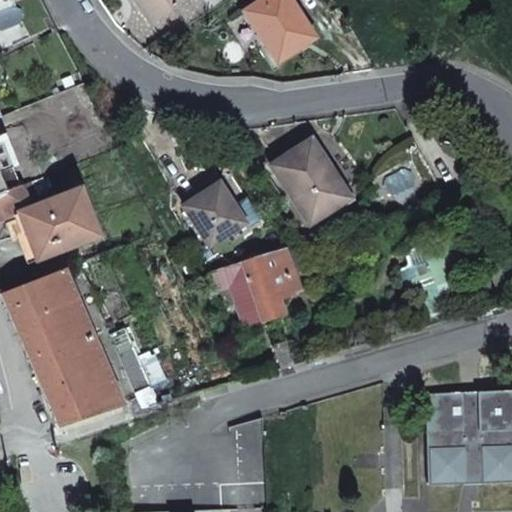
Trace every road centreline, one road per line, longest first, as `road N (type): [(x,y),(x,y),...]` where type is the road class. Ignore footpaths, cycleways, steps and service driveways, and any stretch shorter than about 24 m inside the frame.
road 1 (residential): [(59,0),(131,78),(217,108),(479,81),(511,123)]
road 2 (residential): [(208,410),(511,327)]
